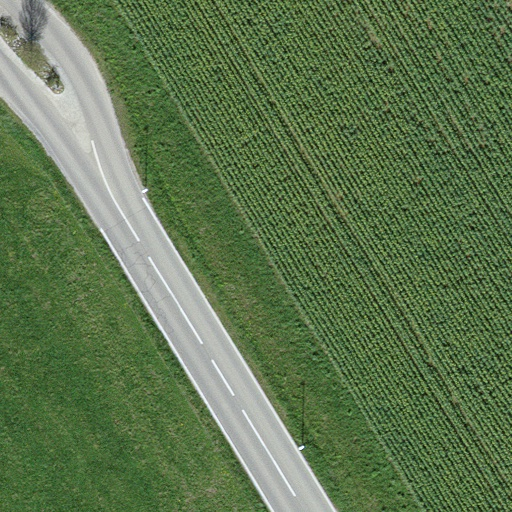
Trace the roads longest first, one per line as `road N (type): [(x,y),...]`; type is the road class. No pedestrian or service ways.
road 1 (tertiary): [(109,191),(307,511)]
road 2 (tertiary): [(109,191),(91,97),(77,68),(16,0)]
road 3 (tertiary): [(0,71),(109,191)]
